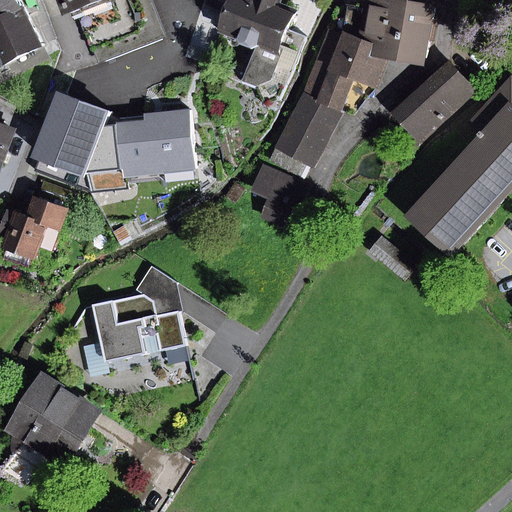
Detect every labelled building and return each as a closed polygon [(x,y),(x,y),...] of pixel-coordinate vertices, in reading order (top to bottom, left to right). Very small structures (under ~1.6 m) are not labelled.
[(0,0),(0,20),(25,8),(21,0),(0,0)] [(85,6),(100,0),(67,0),(72,11),(74,10),(85,6)] [(115,0),(100,0),(85,6),(91,20),(119,9),(115,0)] [(115,0),(119,9),(142,0),(115,0)] [(142,0),(119,9),(124,23),(152,12),(147,0),(142,0)] [(163,40),(169,38),(154,0),(147,0),(152,12),(157,26),(163,40)] [(269,106),(284,102),(308,38),(290,31),(297,13),(280,7),(283,1),(282,0),(280,0),(240,0),(229,30),(246,37),(247,44),(259,49),(252,64),(267,70),(259,90),(269,106)] [(365,43),(372,0),(367,0),(366,8),(349,5),(344,34),(365,43)] [(386,50),(428,58),(437,9),(387,0),(372,0),(365,43),(364,46),(386,50)] [(91,20),(85,6),(74,10),(77,17),(82,15),(101,64),(107,62),(101,47),(96,34),(91,20)] [(0,68),(45,46),(25,8),(0,20),(0,68)] [(91,20),(96,34),(124,23),(119,9),(91,20)] [(124,23),(129,36),(157,26),(152,12),(124,23)] [(96,34),(101,47),(129,36),(124,23),(96,34)] [(135,51),(163,40),(157,26),(129,36),(135,51)] [(356,76),(373,83),(386,50),(364,46),(365,43),(344,34),(343,38),(332,33),(309,93),(344,107),(356,76)] [(101,47),(107,62),(135,51),(129,36),(101,47)] [(245,84),(259,90),(267,70),(252,64),(245,84)] [(453,66),(401,112),(425,138),(476,92),(453,66)] [(342,110),(356,116),(378,90),(380,86),(373,83),(356,76),(344,107),(342,110)] [(414,217),(454,253),(511,190),(511,83),(475,123),(486,133),(484,135),(487,137),(414,217)] [(163,115),(164,122),(122,125),(122,119),(119,87),(72,92),(42,175),(95,194),(129,190),(129,184),(128,176),(167,172),(168,180),(168,183),(198,180),(192,112),(163,115)] [(303,176),(310,162),(315,165),(341,115),(306,97),(280,146),(282,147),(275,161),(303,176)] [(122,125),(164,122),(163,115),(122,119),(122,125)] [(0,119),(0,167),(1,168),(8,149),(15,131),(4,127),(6,121),(0,119)] [(417,135),(406,145),(411,151),(422,141),(417,135)] [(0,172),(3,174),(12,151),(8,149),(1,168),(0,167),(0,172)] [(286,224),(293,207),(299,209),(308,187),(267,169),(257,191),(276,199),(269,217),(286,224)] [(129,184),(168,180),(167,172),(128,176),(129,184)] [(56,252),(77,194),(49,183),(43,200),(40,199),(34,218),(21,213),(20,216),(11,213),(4,232),(13,235),(8,248),(11,249),(8,259),(33,268),(37,258),(39,259),(44,247),(56,252)] [(373,252),(407,280),(419,266),(385,238),(373,252)] [(157,302),(164,307),(180,283),(154,267),(139,291),(146,295),(98,306),(106,343),(110,363),(150,355),(147,338),(159,335),(163,352),(189,346),(181,312),(160,316),(157,302)] [(181,312),(187,311),(180,283),(164,307),(157,302),(160,316),(181,312)] [(150,355),(163,352),(159,335),(147,338),(150,355)] [(110,363),(106,343),(86,347),(93,378),(112,373),(110,363)] [(17,430),(68,463),(100,413),(50,380),(17,430)] [(17,455),(5,473),(28,488),(40,470),(17,455)]
